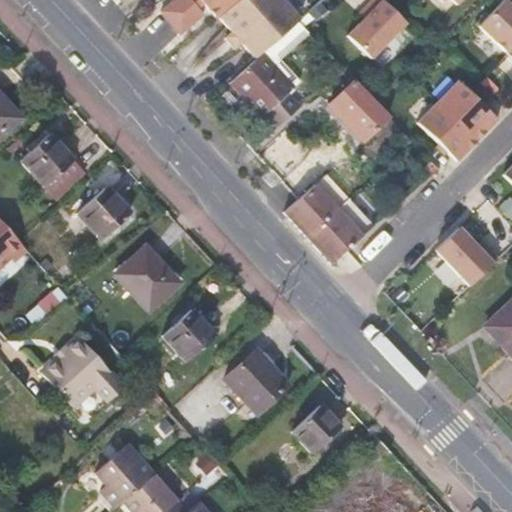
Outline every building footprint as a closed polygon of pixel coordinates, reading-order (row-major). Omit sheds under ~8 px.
[(240,0),(176,0),(161,13),(181,35),(204,16),(199,10),(204,5),(217,20),(219,18),(240,0)] [(300,22),(280,0),(240,0),(219,18),(233,34),(227,40),(235,50),(242,44),(255,60),(299,23),(300,22)] [(374,61),(409,26),(382,0),(372,0),(358,15),(364,21),(348,37),(374,61)] [(503,0),(479,25),(511,57),(511,5),(506,0),(503,0)] [(227,88),(257,123),(260,120),(286,98),(300,87),(270,52),(227,88)] [(497,120),(455,79),(416,120),(457,161),(497,120)] [(330,104),(363,139),(388,116),(354,81),(330,104)] [(0,141),(22,121),(0,96),(0,141)] [(286,98),(260,120),(271,133),(296,111),(286,98)] [(44,137),(16,162),(55,204),(81,179),(44,137)] [(511,186),(511,154),(511,156),(511,162),(500,175),(511,186)] [(432,163),(422,172),(428,179),(439,170),(432,163)] [(336,264),(368,235),(320,183),(288,213),(336,264)] [(94,248),(124,221),(100,194),(69,220),(94,248)] [(0,269),(13,258),(18,262),(29,252),(0,220),(0,269)] [(474,245),(458,229),(434,251),(469,285),(496,259),(486,250),(482,254),(474,245)] [(474,245),(482,254),(486,250),(478,242),(474,245)] [(177,286),(145,248),(113,276),(146,313),(177,286)] [(511,298),(483,326),(511,355),(511,298)] [(42,322),(54,311),(45,302),(34,313),(42,322)] [(222,336),(198,309),(168,336),(192,362),(222,336)] [(104,401),(121,385),(77,337),(39,370),(71,406),(91,388),(104,401)] [(222,382),(253,417),(284,388),(254,354),(222,382)] [(291,435),(314,460),(343,435),(321,410),(291,435)] [(149,471),(151,469),(125,440),(94,468),(104,479),(97,486),(113,503),(120,497),(149,471)] [(181,511),(184,510),(149,471),(120,497),(132,511),(181,511)] [(206,511),(195,500),(184,510),(181,511),(206,511)]
